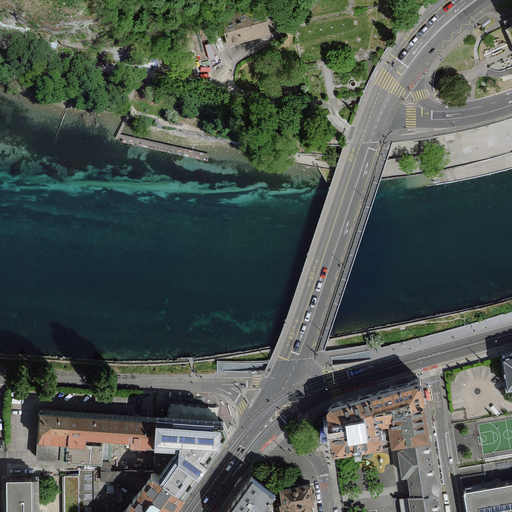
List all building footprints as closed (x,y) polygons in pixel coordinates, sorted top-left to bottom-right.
[(274,0),(262,3),(263,7),(265,16),(280,12),(276,0),(274,0)] [(263,7),(223,19),(230,42),(269,31),(265,16),(263,7)] [(511,28),(511,16),(502,21),(504,25),(507,31),(511,28)] [(206,28),(193,28),(193,58),(206,57),(206,28)] [(464,319),(452,321),(454,328),(466,326),(464,319)] [(379,420),(390,419),(394,415),(393,412),(406,409),(405,404),(424,401),(421,381),(419,379),(370,393),(379,420)] [(379,420),(370,393),(334,403),(329,409),(335,449),(382,442),(379,420)] [(394,441),(404,439),(429,435),(424,401),(405,404),(406,409),(393,412),(394,415),(390,419),(394,441)] [(140,443),(155,444),(157,417),(40,409),(38,438),(86,441),(86,434),(109,436),(131,437),(131,442),(140,443)] [(224,422),(157,417),(155,444),(155,471),(184,492),(228,430),(224,422)] [(86,441),(108,443),(109,436),(86,434),(86,441)] [(413,494),(437,490),(429,435),(404,439),(406,449),(400,450),(404,474),(409,473),(413,494)] [(108,443),(86,441),(38,438),(37,457),(101,462),(107,462),(108,443)] [(107,462),(101,462),(101,466),(102,471),(110,471),(110,466),(111,462),(107,462)] [(131,504),(155,471),(154,470),(110,471),(102,471),(79,469),(79,475),(80,511),(87,511),(105,488),(131,504)] [(169,511),(184,492),(155,471),(131,504),(130,506),(137,511),(169,511)] [(8,511),(40,511),(40,475),(8,475),(8,511)] [(65,511),(80,511),(79,475),(64,475),(65,511)] [(252,475),(233,501),(249,511),(267,511),(274,503),(269,500),(275,491),(252,475)] [(511,511),(511,481),(465,489),(468,511),(511,511)] [(283,511),(310,511),(309,501),(312,500),(310,484),(282,488),(285,503),(283,503),(283,511)] [(105,488),(87,511),(125,511),(130,506),(131,504),(105,488)] [(440,511),(437,490),(413,494),(411,494),(413,511),(440,511)] [(225,511),(249,511),(233,501),(225,511)]
